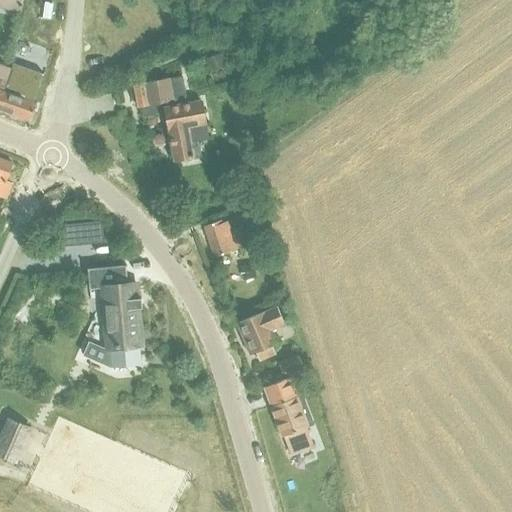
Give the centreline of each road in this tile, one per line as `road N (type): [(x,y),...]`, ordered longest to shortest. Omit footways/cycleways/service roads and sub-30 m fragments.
road 1 (tertiary): [(264,511),(197,306),(128,212),(51,156)]
road 2 (residential): [(51,156),(74,0)]
road 3 (residential): [(0,269),(51,156)]
